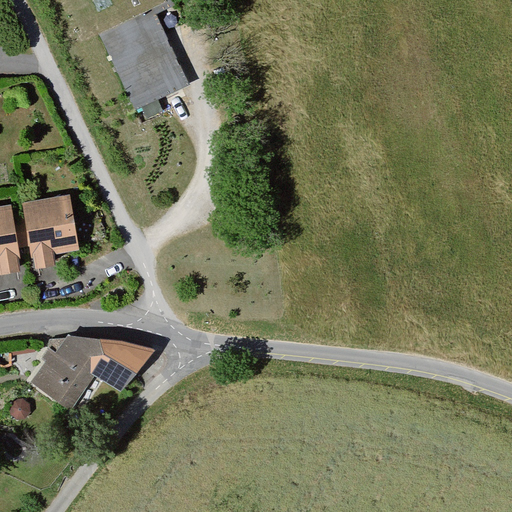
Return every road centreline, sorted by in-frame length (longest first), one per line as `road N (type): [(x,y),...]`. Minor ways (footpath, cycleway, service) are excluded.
road 1 (residential): [(162,332),(165,317),(16,0)]
road 2 (residential): [(190,349),(385,360),(511,393)]
road 3 (residential): [(56,511),(190,349)]
road 4 (track): [(208,181),(209,116),(188,0)]
road 5 (track): [(189,116),(208,181),(192,210),(136,255)]
road 6 (residential): [(162,332),(48,321),(0,328)]
